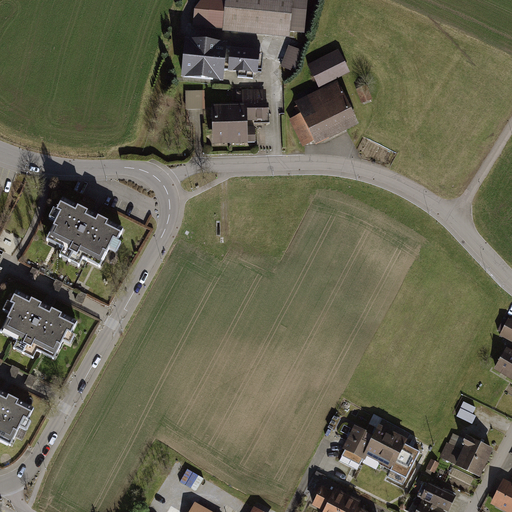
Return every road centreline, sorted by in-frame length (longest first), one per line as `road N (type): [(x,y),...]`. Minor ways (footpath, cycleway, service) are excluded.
road 1 (residential): [(11,485),(39,455),(163,237),(169,194),(158,178)]
road 2 (residential): [(455,216),(387,176),(325,163),(207,165),(158,178)]
road 3 (residential): [(158,178),(134,169),(49,168),(0,152)]
